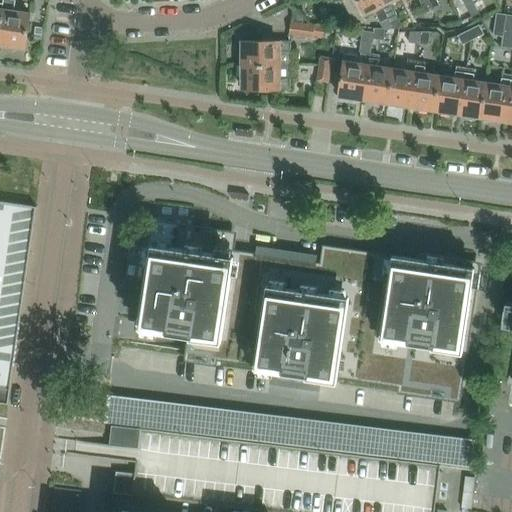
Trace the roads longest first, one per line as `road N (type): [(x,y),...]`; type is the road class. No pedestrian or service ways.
road 1 (unclassified): [(18,511),(68,135)]
road 2 (secondary): [(511,194),(259,157)]
road 3 (secondary): [(259,157),(72,110)]
road 4 (secondary): [(68,135),(259,157)]
road 5 (unclassified): [(86,20),(203,19),(248,0)]
